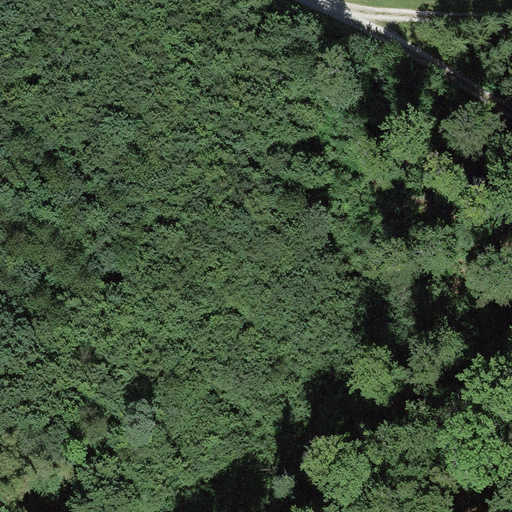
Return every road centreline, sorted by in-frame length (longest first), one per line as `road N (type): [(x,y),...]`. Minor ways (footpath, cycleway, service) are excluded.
road 1 (track): [(511,123),(312,0)]
road 2 (track): [(332,12),(511,21)]
